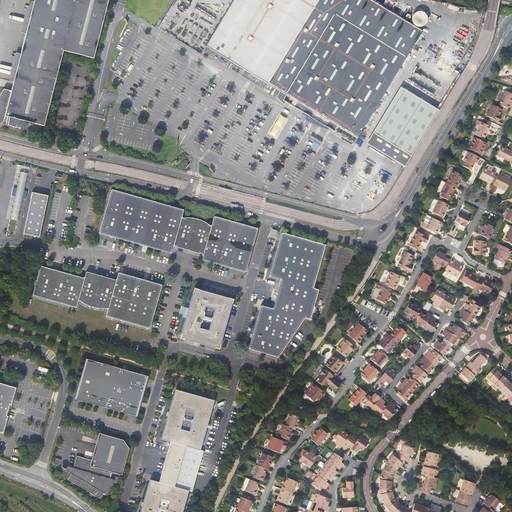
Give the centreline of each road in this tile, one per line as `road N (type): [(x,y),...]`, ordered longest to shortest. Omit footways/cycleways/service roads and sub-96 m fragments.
road 1 (tertiary): [(0,153),(371,243),(400,209)]
road 2 (tertiary): [(400,209),(365,223),(0,136)]
road 3 (residential): [(259,511),(277,467),(350,382),(351,365),(386,324)]
road 4 (tertiary): [(511,22),(400,209)]
road 5 (residential): [(38,482),(62,376),(41,349),(0,337)]
road 6 (residential): [(411,411),(391,396),(391,384),(449,318)]
road 7 (residential): [(386,324),(431,244),(460,251)]
